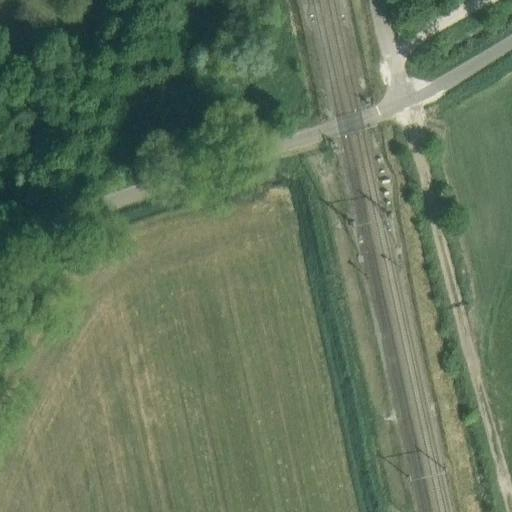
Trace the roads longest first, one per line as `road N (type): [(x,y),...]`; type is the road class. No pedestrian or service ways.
road 1 (unclassified): [(403,103),(87,212),(41,253),(0,326)]
road 2 (unclassified): [(511,42),(403,103)]
